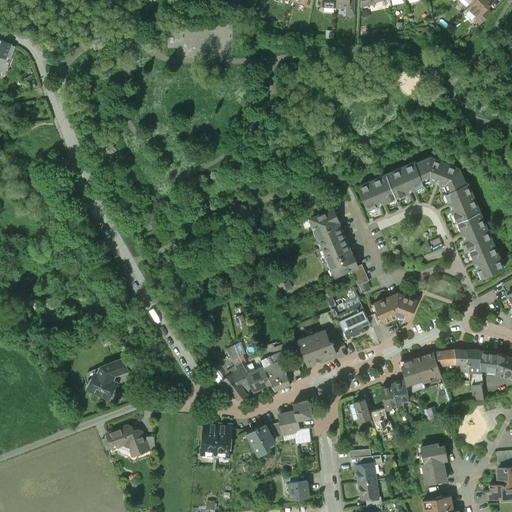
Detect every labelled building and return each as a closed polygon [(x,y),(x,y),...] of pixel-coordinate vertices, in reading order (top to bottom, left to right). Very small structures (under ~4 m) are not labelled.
[(349,0),(349,7),(346,7),(345,14),(354,15),(355,0),(349,0)] [(475,0),(470,5),(469,6),(478,16),(479,16),(488,7),(494,0),(475,0)] [(488,7),(479,16),(478,16),(475,20),(479,24),(492,12),(488,7)] [(2,40),(0,44),(0,68),(6,70),(11,57),(7,55),(11,43),(2,40)] [(415,162),(358,187),(368,209),(425,185),(424,183),(431,180),(444,185),(447,192),(445,193),(481,277),(504,267),(467,183),(466,184),(459,169),(430,158),(416,164),(415,162)] [(333,209),(311,219),(314,227),(313,228),(313,231),(314,232),(314,234),(316,237),(318,240),(320,239),(323,246),(345,237),(338,222),(339,221),(333,209)] [(345,237),(323,246),(327,255),(325,256),(325,259),(326,262),(328,265),(330,267),(332,267),(336,276),(345,272),(348,270),(351,269),(358,266),(358,265),(353,253),(352,253),(345,237)] [(362,264),(358,265),(358,266),(351,269),(358,285),(359,284),(360,284),(368,281),(369,280),(362,264)] [(289,278),(283,281),(287,290),(293,287),(289,278)] [(368,281),(360,284),(359,284),(362,291),(370,288),(371,288),(368,281)] [(398,293),(375,303),(379,311),(384,322),(398,316),(409,320),(417,300),(398,293)] [(332,294),(325,298),(328,305),(335,302),(332,294)] [(361,303),(338,314),(341,319),(345,316),(347,320),(349,318),(351,320),(362,315),(366,322),(369,321),(361,303)] [(327,311),(318,315),(322,326),(333,322),(327,311)] [(379,311),(368,316),(372,327),(384,322),(379,311)] [(243,315),(234,317),(237,326),(245,324),(243,315)] [(362,315),(351,320),(349,318),(347,320),(348,322),(342,326),(348,338),(367,330),(364,323),(366,322),(362,315)] [(341,319),(339,320),(342,326),(348,322),(347,320),(345,316),(341,319)] [(324,330),(298,340),(307,365),(336,353),(332,345),(334,344),(329,342),(324,330)] [(246,361),(239,342),(235,344),(236,349),(239,356),(242,362),(246,361)] [(235,344),(226,349),(233,359),(239,356),(236,349),(235,344)] [(286,348),(279,351),(277,346),(260,354),(262,363),(263,366),(265,371),(275,366),(275,367),(284,362),(286,365),(293,362),(286,348)] [(468,350),(454,349),(447,350),(449,364),(456,362),(461,363),(460,372),(469,372),(468,350)] [(447,350),(436,352),(440,365),(438,365),(440,372),(441,372),(443,380),(444,383),(454,381),(454,382),(460,381),(460,372),(461,363),(456,362),(449,364),(447,350)] [(480,351),(468,350),(469,372),(481,372),(481,369),(480,351)] [(511,358),(497,353),(480,351),(481,369),(499,371),(511,376),(511,358)] [(434,352),(417,357),(419,366),(421,372),(422,378),(422,379),(423,380),(423,382),(441,376),(440,372),(438,365),(434,352)] [(242,362),(239,356),(233,359),(236,366),(238,369),(244,377),(245,376),(247,375),(249,373),(244,366),(242,362)] [(417,357),(400,363),(405,377),(405,379),(406,386),(423,380),(422,379),(422,378),(421,372),(419,366),(417,357)] [(123,358),(104,365),(105,367),(100,369),(98,373),(95,372),(93,377),(86,379),(87,383),(85,386),(88,388),(89,386),(94,388),(93,390),(101,394),(102,395),(109,398),(111,393),(115,391),(114,386),(116,382),(112,380),(114,374),(127,369),(123,358)] [(263,366),(254,370),(251,363),(244,366),(249,373),(247,375),(253,392),(271,383),(265,371),(263,366)] [(238,369),(236,366),(226,373),(228,376),(224,378),(218,382),(227,394),(231,391),(238,400),(247,395),(241,387),(245,384),(244,377),(238,369)] [(286,373),(280,376),(275,367),(275,366),(265,371),(271,383),(275,390),(290,383),(286,373)] [(218,370),(212,374),(218,382),(224,378),(218,370)] [(292,370),(286,373),(290,383),(297,381),(292,370)] [(253,392),(246,380),(245,376),(244,377),(245,384),(241,387),(247,395),(253,392)] [(400,381),(393,382),(393,383),(397,405),(402,404),(404,402),(404,401),(409,400),(406,386),(405,379),(401,379),(400,381)] [(393,383),(390,384),(388,386),(381,387),(385,407),(385,410),(391,409),(392,407),(392,406),(397,405),(393,383)] [(481,384),(472,385),(475,401),(484,399),(481,384)] [(307,399),(300,401),(293,403),(295,411),(280,414),(281,421),(283,431),(284,431),(294,429),(300,428),(298,420),(312,416),(310,401),(307,399)] [(349,399),(344,400),(348,417),(353,415),(349,399)] [(364,399),(354,402),(360,421),(370,418),(364,399)] [(385,407),(372,411),(374,421),(377,429),(381,428),(385,427),(383,419),(387,418),(385,410),(385,407)] [(281,421),(270,423),(277,441),(285,439),(284,431),(283,431),(281,421)] [(221,424),(215,423),(215,424),(211,424),(211,423),(204,422),(204,426),(203,439),(201,454),(215,455),(215,456),(216,456),(229,457),(230,442),(232,429),(232,425),(225,424),(225,425),(221,424)] [(265,424),(261,426),(260,426),(246,433),(258,452),(267,448),(266,446),(273,442),(265,424)] [(136,427),(133,426),(130,427),(125,425),(106,431),(108,435),(112,446),(112,447),(124,443),(129,446),(133,455),(147,450),(147,449),(143,439),(144,436),(143,433),(137,430),(136,427)] [(300,428),(294,429),(295,438),(296,443),(311,441),(309,427),(300,428)] [(385,427),(381,428),(383,435),(389,433),(387,427),(385,427)] [(294,429),(284,431),(285,439),(295,438),(294,429)] [(108,435),(101,438),(106,448),(112,446),(108,435)] [(154,435),(144,436),(143,439),(147,449),(147,450),(147,451),(155,448),(154,435)] [(439,442),(421,446),(424,462),(422,462),(427,482),(447,478),(443,459),(448,458),(445,444),(440,445),(439,442)] [(370,448),(350,450),(350,457),(360,456),(371,455),(370,448)] [(511,449),(497,451),(497,462),(511,461),(511,449)] [(371,455),(360,456),(361,463),(373,461),(373,462),(376,462),(375,455),(371,455)] [(373,461),(361,463),(361,466),(357,467),(359,482),(376,479),(373,462),(373,461)] [(511,466),(511,467),(497,467),(498,482),(511,481),(511,466)] [(307,479),(289,482),(291,499),(309,496),(307,479)] [(376,479),(359,482),(361,496),(365,496),(366,499),(378,497),(376,479)] [(511,481),(498,482),(490,483),(490,490),(488,491),(489,496),(500,496),(511,494),(511,481)] [(450,494),(442,496),(442,494),(436,495),(436,497),(423,500),(424,507),(429,507),(430,511),(458,511),(458,509),(453,510),(450,494)] [(258,497),(248,498),(249,508),(259,507),(258,497)] [(378,497),(366,499),(367,505),(370,505),(382,502),(381,497),(378,497)] [(370,505),(367,505),(366,506),(366,511),(379,510),(379,511),(382,510),(382,502),(370,505)]
